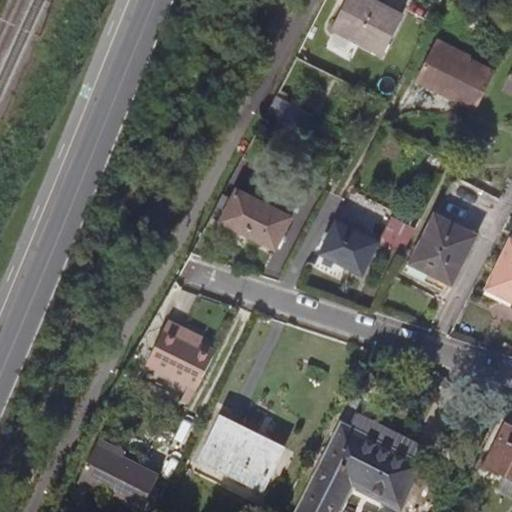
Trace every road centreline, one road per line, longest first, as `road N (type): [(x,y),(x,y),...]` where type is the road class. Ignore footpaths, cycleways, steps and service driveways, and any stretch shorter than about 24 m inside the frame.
road 1 (residential): [(304,0),(22,511)]
road 2 (primary): [(0,359),(153,0)]
road 3 (residential): [(511,376),(192,272)]
